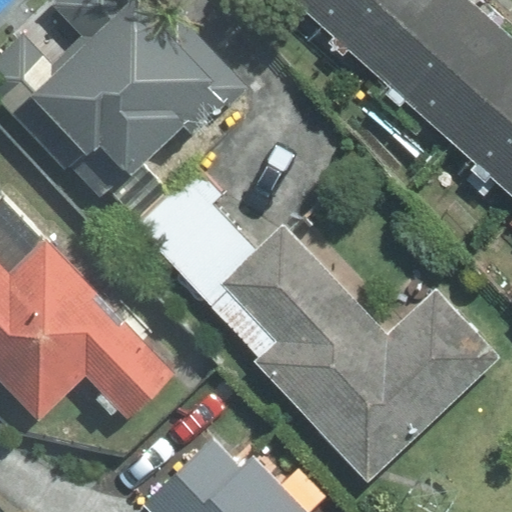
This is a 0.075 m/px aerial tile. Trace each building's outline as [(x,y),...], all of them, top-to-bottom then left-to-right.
[(236,81),(162,0),(53,0),(91,41),(29,98),(114,191),(236,81)] [(511,7),(504,0),(302,0),(511,191),(511,7)] [(394,327),(294,215),(214,286),(378,469),(508,354),(444,282),(394,327)] [(12,271),(0,258),(0,375),(38,416),(89,368),(130,412),(177,368),(51,234),(12,271)] [(511,274),(502,285),(511,294),(511,274)] [(304,511),(226,430),(149,504),(156,511),(304,511)]
